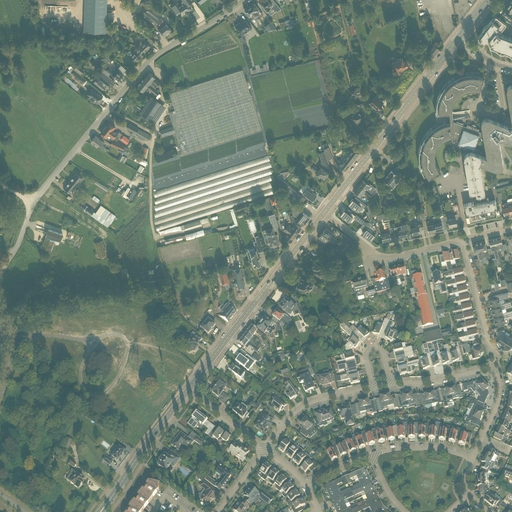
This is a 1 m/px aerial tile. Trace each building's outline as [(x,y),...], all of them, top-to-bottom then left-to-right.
[(83,0),(83,32),(106,32),(106,0),(83,0)] [(176,2),(170,6),(177,15),(180,12),(182,15),(185,13),(188,11),(189,10),(191,9),(189,6),(192,4),(188,0),(181,0),(182,0),(181,1),(182,2),(183,2),(183,3),(179,6),(176,3),(176,2)] [(259,0),(260,1),(259,1),(267,11),(267,10),(268,12),(273,7),(277,12),(281,9),(273,0),(269,0),(268,0),(259,0)] [(511,0),(510,0),(510,1),(511,2),(507,8),(506,7),(505,9),(503,10),(504,11),(502,13),(511,19),(511,0)] [(259,9),(254,3),(253,3),(251,4),(251,5),(249,6),(258,18),(261,17),(258,13),(260,11),(259,9)] [(162,16),(149,6),(141,17),(154,27),(155,26),(165,36),(172,30),(161,18),(162,16)] [(245,9),(245,10),(247,14),(249,16),(251,18),(252,20),(254,18),(256,20),(258,18),(249,6),(247,8),(247,7),(245,9)] [(203,10),(206,18),(211,16),(208,8),(203,10)] [(499,25),(503,28),(506,24),(496,16),(495,17),(494,17),(493,18),(492,19),(491,20),(491,19),(487,24),(486,25),(485,26),(484,27),(483,28),(482,29),(482,31),(481,32),(478,37),(478,38),(478,39),(479,40),(480,41),(481,41),(482,41),(483,41),(486,43),(486,42),(499,25)] [(252,28),(248,24),(245,20),(242,23),(241,21),(234,26),(242,36),(252,28)] [(277,29),(272,22),(265,27),(269,32),(277,29)] [(490,45),(499,33),(503,28),(499,25),(486,42),(490,45)] [(511,37),(501,34),(499,33),(490,45),(490,46),(490,47),(496,49),(497,50),(498,51),(500,52),(501,52),(502,52),(504,52),(510,54),(511,55),(511,56),(511,37)] [(151,47),(148,43),(145,41),(143,43),(141,41),(138,44),(140,46),(142,49),(141,49),(145,53),(151,47)] [(433,57),(440,49),(433,44),(427,52),(433,57)] [(135,63),(145,53),(141,49),(142,49),(140,46),(136,51),(135,49),(132,52),(130,51),(129,52),(129,51),(126,53),(127,54),(123,58),(127,61),(130,58),(135,63)] [(104,63),(112,60),(107,48),(106,49),(107,51),(105,52),(107,56),(102,59),(104,63)] [(407,65),(405,61),(402,57),(399,59),(398,58),(396,60),(394,56),(391,58),(393,62),(392,63),(394,66),(392,67),(394,70),(393,71),(395,74),(399,72),(400,72),(401,71),(401,70),(402,70),(402,69),(407,65)] [(74,68),(82,75),(84,73),(82,71),(84,70),(78,65),(77,65),(75,63),(72,66),(74,68)] [(109,67),(107,65),(107,64),(102,66),(107,70),(115,77),(119,80),(123,75),(122,75),(126,70),(121,64),(117,68),(116,67),(115,65),(112,69),(109,67)] [(82,75),(74,68),(74,69),(71,72),(74,74),(73,75),(80,80),(84,83),(86,80),(87,80),(81,75),(82,75)] [(112,79),(108,76),(100,69),(96,74),(101,78),(97,81),(96,80),(94,82),(103,90),(104,88),(106,90),(109,85),(108,84),(112,79)] [(175,110),(169,112),(182,154),(261,129),(243,70),(169,93),(175,110)] [(147,88),(157,96),(159,93),(150,85),(152,81),(156,78),(149,72),(137,87),(141,90),(143,92),(147,88)] [(470,88),(472,88),(473,88),(474,88),(476,88),(477,89),(479,89),(479,90),(480,90),(483,77),(479,76),(479,72),(473,72),(466,73),(460,74),(454,77),(448,81),(444,86),(440,91),(437,98),(436,104),(435,110),(435,114),(437,124),(431,127),(426,133),(423,138),(420,143),(418,150),(418,157),(418,163),(420,170),(423,176),(426,174),(429,178),(439,170),(439,169),(438,169),(437,168),(437,166),(436,165),(436,164),(435,163),(435,162),(435,161),(434,159),(434,158),(434,157),(434,156),(434,154),(434,153),(435,152),(435,150),(436,148),(436,147),(437,146),(438,145),(439,143),(440,142),(440,141),(441,141),(442,140),(443,139),(444,138),(445,137),(447,137),(448,136),(450,136),(453,145),(455,146),(466,150),(467,150),(466,150),(467,147),(474,149),(479,136),(483,138),(482,132),(478,131),(479,129),(480,129),(476,127),(476,126),(475,125),(474,125),(474,124),(473,124),(472,125),(471,125),(467,124),(466,127),(463,125),(463,124),(461,123),(460,124),(453,122),(453,119),(452,112),(451,111),(451,110),(451,109),(452,108),(452,107),(452,105),(452,104),(453,102),(453,101),(454,100),(454,99),(455,98),(456,97),(457,96),(458,95),(458,94),(459,93),(460,92),(461,92),(463,91),(464,90),(465,90),(466,89),(468,89),(469,89),(470,88)] [(503,163),(499,143),(500,142),(501,142),(502,141),(503,140),(503,139),(511,142),(511,84),(511,85),(510,85),(509,85),(509,86),(508,86),(507,87),(507,88),(507,89),(506,90),(506,91),(511,116),(510,116),(509,116),(508,117),(506,117),(504,114),(501,116),(504,119),(503,120),(502,121),(502,123),(489,118),(488,118),(486,118),(485,118),(484,118),(483,119),(483,120),(482,120),(482,121),(481,122),(481,123),(481,124),(482,132),(483,138),(487,157),(482,155),(480,163),(495,169),(496,169),(497,170),(498,170),(499,169),(500,169),(501,168),(502,167),(502,166),(503,165),(503,164),(503,163)] [(363,102),(359,99),(360,98),(362,97),(359,87),(349,90),(351,100),(355,103),(358,106),(349,118),(358,125),(364,116),(357,110),(363,102)] [(102,97),(98,93),(92,88),(91,88),(87,93),(90,95),(88,98),(89,99),(94,103),(96,101),(98,102),(99,104),(102,100),(101,99),(102,97)] [(366,96),(363,99),(366,104),(368,102),(372,105),(373,105),(377,109),(384,101),(381,99),(380,100),(376,96),(375,95),(371,100),(369,99),(366,96)] [(140,114),(150,120),(161,103),(151,97),(140,114)] [(115,127),(113,125),(109,122),(106,125),(104,127),(116,136),(119,138),(122,134),(119,132),(117,133),(113,130),(115,127)] [(336,125),(338,131),(347,129),(346,123),(336,125)] [(138,129),(130,124),(127,128),(136,133),(138,129)] [(172,126),(166,128),(168,135),(174,133),(172,126)] [(116,136),(104,127),(103,129),(101,133),(106,137),(109,135),(117,141),(119,138),(116,136)] [(151,136),(139,129),(136,134),(138,135),(145,138),(149,141),(151,136)] [(130,140),(123,135),(120,140),(127,145),(130,140)] [(102,145),(104,143),(99,139),(95,136),(93,138),(92,138),(91,140),(92,141),(91,141),(95,145),(97,146),(98,146),(103,150),(105,147),(102,145)] [(110,144),(117,147),(123,150),(125,146),(113,141),(110,144)] [(350,152),(348,154),(355,159),(359,154),(357,153),(359,151),(361,148),(357,146),(356,145),(354,144),(352,146),(350,149),(351,150),(350,152)] [(332,157),(328,147),(327,145),(323,146),(328,159),(332,157)] [(171,150),(158,155),(160,160),(173,156),(171,150)] [(329,163),(324,151),(318,153),(323,165),(329,163)] [(485,194),(480,164),(480,163),(482,155),(473,152),(472,152),(471,152),(469,152),(468,152),(468,153),(467,153),(466,154),(466,155),(465,155),(465,156),(464,156),(464,157),(464,158),(464,159),(464,160),(464,161),(470,193),(476,192),(476,195),(485,194)] [(348,154),(342,163),(348,168),(355,159),(348,154)] [(148,162),(136,156),(134,160),(144,165),(144,164),(146,165),(148,162)] [(335,160),(334,161),(336,164),(338,166),(341,168),(345,171),(348,168),(342,163),(339,160),(336,158),(335,160)] [(328,173),(324,170),(321,167),(319,170),(314,166),(312,169),(317,173),(316,175),(319,177),(320,176),(324,178),(328,173)] [(391,170),(384,180),(388,183),(390,184),(391,181),(395,184),(403,175),(398,171),(400,169),(397,166),(393,171),(391,170)] [(278,176),(283,180),(286,177),(290,172),(288,171),(282,172),(282,173),(278,176)] [(68,182),(63,187),(67,190),(71,193),(73,190),(76,186),(82,178),(80,176),(76,173),(69,182),(68,182)] [(297,192),(278,176),(277,176),(282,193),(287,192),(289,194),(290,192),(294,195),(297,192)] [(363,180),(358,185),(371,195),(373,193),(370,191),(374,187),(370,184),(369,185),(367,183),(363,180)] [(308,186),(303,193),(306,196),(305,197),(308,199),(309,198),(312,201),(316,195),(312,192),(311,191),(313,189),(308,185),(308,186)] [(358,185),(354,191),(361,196),(363,193),(370,198),(371,195),(358,185)] [(51,187),(42,198),(48,204),(58,193),(51,187)] [(497,216),(495,208),(497,208),(495,200),(489,201),(488,198),(487,198),(488,202),(474,205),(473,202),(464,204),(467,215),(468,214),(470,222),(475,221),(475,219),(476,219),(477,220),(497,216)] [(94,211),(86,205),(78,199),(74,203),(96,219),(104,208),(101,205),(96,213),(94,212),(94,211)] [(352,199),(348,204),(351,206),(351,207),(354,210),(355,209),(359,212),(364,205),(359,201),(358,203),(353,200),(352,199)] [(299,223),(303,226),(309,217),(302,212),(304,211),(294,203),(292,205),(293,214),(298,218),(296,220),(299,223)] [(510,213),(508,203),(501,204),(502,208),(504,215),(510,213)] [(344,210),(340,215),(345,219),(345,220),(348,222),(349,222),(350,223),(354,218),(355,216),(355,215),(351,212),(350,214),(346,212),(344,210)] [(424,230),(422,221),(420,214),(417,215),(419,222),(415,223),(415,227),(411,228),(411,229),(413,234),(420,233),(420,231),(424,230),(424,232),(424,230)] [(458,219),(457,216),(457,214),(453,215),(454,218),(448,219),(447,216),(444,216),(445,220),(448,219),(448,221),(448,222),(449,226),(457,224),(456,219),(458,219)] [(278,224),(275,216),(269,218),(272,225),(278,224)] [(440,218),(437,219),(437,217),(433,218),(434,223),(436,231),(437,231),(440,231),(439,230),(443,229),(442,222),(441,222),(440,218)] [(386,233),(382,234),(383,241),(391,239),(390,234),(389,232),(388,228),(388,227),(391,226),(391,225),(390,221),(389,218),(387,219),(384,220),(385,222),(383,222),(385,229),(386,233)] [(186,230),(202,225),(200,219),(184,224),(186,230)] [(436,231),(434,223),(430,224),(429,220),(426,221),(427,225),(427,228),(429,232),(436,231)] [(362,224),(360,227),(365,230),(364,231),(362,234),(367,238),(370,241),(375,235),(372,233),(373,231),(368,227),(370,225),(368,223),(365,221),(362,224)] [(290,230),(286,227),(285,223),(283,223),(281,225),(282,230),(284,230),(288,233),(285,237),(291,242),(297,234),(293,231),(292,233),(289,231),(290,230)] [(397,227),(394,227),(394,230),(394,231),(395,236),(399,235),(400,237),(407,235),(406,230),(408,229),(407,223),(405,224),(404,224),(401,224),(401,226),(400,226),(398,229),(397,229),(397,227)] [(301,228),(297,225),(295,224),(292,228),(288,225),(286,227),(290,230),(289,231),(292,233),(293,231),(297,234),(301,228)] [(278,239),(277,235),(277,234),(275,235),(272,227),(266,229),(268,236),(264,237),(264,236),(264,237),(266,243),(269,242),(271,246),(278,244),(276,240),(278,239)] [(46,237),(43,245),(51,248),(55,238),(58,239),(60,239),(63,233),(49,228),(47,235),(46,237)] [(193,233),(185,234),(187,240),(194,238),(212,232),(211,228),(204,231),(203,229),(193,233)] [(326,228),(322,232),(334,242),(336,240),(330,236),(332,233),(326,228)] [(334,242),(322,232),(318,237),(325,242),(327,240),(333,244),(334,242)] [(182,235),(164,239),(165,244),(186,240),(185,235),(182,236),(182,235)] [(262,246),(259,235),(254,237),(256,241),(253,242),(255,248),(262,246)] [(503,247),(502,244),(500,237),(495,238),(497,247),(496,247),(498,252),(500,251),(499,247),(503,247)] [(497,247),(495,238),(489,240),(491,250),(493,249),(495,258),(499,257),(498,252),(496,247),(497,247)] [(101,241),(95,243),(99,257),(105,255),(101,241)] [(489,254),(487,249),(486,246),(485,241),(482,242),(481,241),(480,242),(479,242),(479,243),(482,257),(483,258),(484,262),(487,261),(485,255),(489,254)] [(482,257),(479,243),(478,243),(477,242),(476,243),(475,243),(472,244),(473,249),(474,253),(478,252),(479,258),(482,257)] [(345,243),(335,254),(339,257),(348,246),(345,243)] [(259,259),(258,256),(256,250),(247,253),(250,263),(253,262),(254,267),(257,266),(257,268),(259,267),(259,266),(261,265),(259,259)] [(457,252),(457,251),(456,251),(456,250),(453,251),(453,252),(451,252),(452,254),(449,255),(448,255),(450,262),(455,261),(457,270),(461,269),(458,255),(459,255),(458,252),(457,252)] [(452,268),(450,262),(448,255),(449,255),(448,253),(447,253),(447,252),(444,253),(444,254),(442,254),(443,256),(440,257),(440,256),(439,256),(440,261),(441,264),(446,263),(447,266),(448,272),(452,271),(452,268)] [(327,266),(324,264),(322,259),(321,256),(320,256),(321,256),(321,258),(317,263),(315,262),(314,263),(313,263),(312,264),(313,264),(310,267),(314,270),(313,272),(321,278),(322,277),(323,277),(326,273),(324,271),(327,266)] [(407,274),(405,270),(404,266),(397,268),(401,283),(404,282),(403,275),(407,274)] [(245,277),(243,268),(233,270),(234,279),(236,278),(236,282),(235,282),(236,286),(239,286),(239,288),(244,287),(243,281),(242,281),(241,277),(245,277)] [(401,285),(401,283),(397,268),(389,270),(390,274),(391,278),(396,277),(398,285),(401,285)] [(463,275),(463,273),(463,270),(462,270),(462,269),(461,269),(457,270),(455,270),(452,271),(448,272),(443,273),(444,276),(444,278),(451,276),(454,275),(455,280),(462,278),(461,275),(463,275)] [(229,283),(226,271),(220,273),(221,279),(220,279),(222,285),(229,283)] [(378,278),(374,279),(372,280),(375,293),(390,289),(388,281),(388,279),(385,280),(385,277),(384,276),(383,271),(377,273),(378,278)] [(424,285),(423,280),(421,275),(417,276),(416,272),(412,273),(413,277),(412,277),(414,282),(417,297),(415,297),(422,327),(433,324),(424,287),(425,287),(425,285),(424,285)] [(447,292),(444,281),(442,282),(440,273),(432,274),(434,280),(432,281),(433,286),(440,284),(441,288),(442,293),(444,293),(447,292)] [(316,286),(319,283),(314,279),(311,283),(305,279),(305,280),(302,278),(301,279),(300,279),(299,280),(299,281),(299,282),(294,290),(299,294),(302,289),(307,293),(314,284),(316,286)] [(368,287),(366,283),(365,278),(352,281),(354,291),(368,287)] [(465,283),(465,282),(466,281),(465,278),(464,279),(464,278),(462,278),(455,280),(452,280),(445,282),(446,285),(446,286),(456,284),(457,289),(464,287),(463,284),(465,283)] [(28,290),(24,292),(26,298),(32,296),(33,299),(38,297),(43,295),(43,296),(56,293),(55,289),(53,285),(41,290),(42,292),(37,294),(35,289),(36,289),(35,286),(27,289),(28,290)] [(467,292),(467,290),(468,290),(467,287),(466,287),(466,286),(464,287),(457,289),(447,291),(448,293),(448,295),(458,293),(459,297),(466,296),(465,293),(467,292)] [(499,300),(503,299),(509,298),(508,292),(494,295),(495,299),(489,300),(489,302),(490,305),(491,306),(496,305),(500,304),(499,300)] [(467,301),(469,301),(469,299),(470,299),(469,296),(468,296),(468,295),(466,296),(459,297),(449,299),(451,304),(460,302),(461,306),(468,304),(467,301)] [(284,305),(281,308),(285,311),(290,314),(292,312),(293,313),(298,311),(299,314),(301,318),(302,318),(304,325),(308,323),(301,306),(297,303),(295,305),(296,306),(295,307),(293,306),(293,305),(289,302),(289,303),(285,300),(284,300),(282,302),(282,303),(282,304),(284,305)] [(510,301),(504,303),(500,304),(496,305),(497,308),(491,309),(492,311),(491,311),(492,314),(493,314),(493,316),(499,314),(503,313),(502,309),(511,307),(510,301)] [(228,323),(236,312),(230,308),(232,305),(228,303),(224,308),(227,311),(226,311),(223,309),(221,312),(222,313),(220,316),(228,323)] [(471,310),(471,308),(472,308),(471,305),(470,305),(470,304),(468,304),(461,306),(458,307),(452,308),(452,311),(453,313),(462,310),(463,315),(470,313),(469,310),(471,310)] [(79,320),(79,328),(85,329),(85,330),(86,330),(86,329),(88,329),(88,330),(88,329),(94,329),(94,322),(99,322),(99,307),(93,307),(93,320),(79,320)] [(103,319),(103,320),(103,325),(109,325),(109,326),(109,325),(112,325),(112,326),(112,325),(116,325),(116,319),(124,319),(128,310),(116,310),(116,317),(103,317),(103,319)] [(511,310),(503,313),(499,314),(499,317),(494,319),(494,320),(493,320),(494,324),(495,323),(495,325),(505,323),(504,319),(511,316),(511,310)] [(284,314),(283,316),(281,314),(277,311),(275,314),(274,314),(273,315),(273,316),(277,319),(279,321),(282,319),(286,322),(285,323),(289,326),(291,323),(290,322),(291,320),(290,319),(284,314)] [(382,337),(389,321),(392,315),(393,312),(391,312),(389,316),(388,315),(386,319),(385,319),(382,324),(378,323),(377,323),(376,325),(373,333),(379,336),(382,337)] [(62,323),(62,328),(63,328),(63,329),(70,329),(70,322),(75,322),(75,313),(69,313),(69,318),(63,318),(63,323),(62,323)] [(125,327),(124,327),(132,333),(132,332),(136,326),(140,329),(152,317),(147,313),(141,320),(140,320),(138,322),(130,316),(127,321),(129,322),(125,327)] [(473,319),(473,317),(474,316),(473,313),(472,314),(472,313),(470,313),(463,315),(454,317),(454,320),(455,321),(464,319),(465,324),(472,322),(471,319),(473,319)] [(262,321),(261,323),(273,333),(275,330),(272,328),(274,325),(272,324),(269,321),(265,318),(264,319),(263,319),(262,319),(262,320),(262,321)] [(215,325),(211,322),(208,320),(204,325),(203,324),(200,327),(201,328),(199,330),(203,333),(205,331),(208,334),(215,325)] [(396,331),(391,329),(394,323),(389,321),(382,337),(385,338),(385,339),(391,341),(392,339),(395,340),(398,338),(399,335),(398,335),(398,334),(398,333),(397,333),(397,332),(397,331),(396,331)] [(475,327),(475,325),(476,325),(475,322),(474,322),(474,321),(472,322),(465,324),(456,326),(456,328),(457,330),(466,328),(467,332),(467,333),(474,331),(473,328),(475,327)] [(273,333),(261,323),(259,325),(258,325),(258,326),(257,326),(257,327),(257,328),(264,334),(266,331),(270,334),(269,335),(270,338),(272,340),(274,339),(273,333)] [(369,334),(365,331),(363,328),(362,328),(360,326),(357,330),(353,325),(351,327),(348,323),(344,324),(349,329),(362,341),(364,339),(369,334)] [(362,341),(349,329),(344,324),(339,325),(339,326),(352,339),(344,346),(346,354),(351,353),(350,350),(351,349),(353,347),(355,349),(360,344),(359,343),(361,341),(362,342),(362,341)] [(263,334),(255,328),(251,325),(246,331),(253,336),(256,332),(261,336),(263,334)] [(477,336),(477,334),(478,334),(477,331),(476,331),(476,330),(474,331),(467,333),(467,332),(458,335),(458,337),(459,339),(468,337),(469,341),(473,341),(478,339),(477,339),(476,339),(475,336),(477,336)] [(503,345),(508,337),(503,334),(504,332),(504,330),(498,331),(499,334),(498,334),(499,339),(498,341),(498,340),(498,341),(501,343),(500,343),(501,343),(501,344),(502,344),(503,345)] [(252,337),(253,336),(246,331),(242,337),(254,346),(256,347),(259,350),(260,348),(260,346),(256,343),(257,342),(256,341),(252,337)] [(424,335),(426,345),(427,344),(433,343),(437,342),(443,341),(440,331),(424,335)] [(202,338),(198,335),(196,334),(193,332),(189,337),(188,337),(187,337),(187,338),(187,339),(187,340),(189,341),(186,346),(188,348),(187,349),(188,350),(188,351),(188,352),(189,353),(190,353),(191,352),(192,353),(193,352),(194,352),(195,351),(195,352),(197,349),(198,347),(197,346),(199,344),(197,343),(199,341),(200,341),(202,338)] [(144,335),(139,340),(142,342),(140,345),(144,348),(143,348),(143,349),(144,348),(145,349),(145,350),(145,349),(149,353),(155,346),(152,344),(154,341),(151,338),(149,341),(146,338),(147,337),(144,335)] [(254,346),(242,337),(238,342),(245,347),(247,349),(250,346),(254,350),(256,347),(254,346)] [(511,339),(508,337),(503,345),(503,346),(505,346),(506,347),(506,346),(509,348),(510,346),(511,345),(511,339)] [(41,342),(39,352),(53,354),(52,359),(59,360),(61,342),(55,341),(54,343),(50,343),(51,341),(45,340),(45,342),(41,342)] [(434,352),(430,353),(430,356),(430,357),(433,367),(439,366),(439,365),(442,364),(440,356),(441,356),(440,353),(437,343),(437,342),(433,343),(433,344),(432,345),(434,352)] [(411,347),(406,348),(405,343),(401,344),(393,346),(394,352),(395,352),(396,355),(395,356),(413,351),(411,347)] [(455,352),(450,354),(452,362),(459,361),(459,360),(462,360),(458,343),(453,344),(455,352)] [(472,351),(470,343),(462,346),(464,355),(469,353),(471,354),(472,360),(480,358),(481,356),(482,356),(482,355),(483,353),(482,348),(472,351)] [(426,360),(421,361),(422,365),(423,370),(430,368),(429,367),(433,367),(430,357),(430,356),(430,353),(429,350),(427,344),(426,345),(422,346),(424,351),(425,356),(426,360)] [(450,354),(448,345),(443,346),(445,352),(440,353),(441,356),(440,356),(442,364),(442,365),(449,363),(452,362),(450,354)] [(61,352),(60,363),(67,363),(68,354),(80,355),(80,347),(74,347),(75,346),(72,346),(72,347),(67,346),(66,352),(61,352)] [(409,362),(408,358),(414,356),(413,351),(395,356),(396,356),(396,359),(397,365),(406,363),(409,362)] [(175,364),(168,372),(174,376),(177,373),(178,374),(181,369),(181,368),(180,367),(181,365),(178,363),(181,358),(174,353),(170,357),(175,361),(174,363),(175,364)] [(342,361),(336,362),(337,367),(355,362),(354,362),(353,359),(354,359),(353,357),(352,353),(351,353),(346,354),(344,355),(340,356),(342,361)] [(240,355),(238,358),(236,361),(248,371),(255,362),(246,355),(244,358),(240,355)] [(406,363),(398,365),(398,366),(398,365),(399,369),(398,369),(400,375),(409,373),(411,373),(410,368),(414,367),(415,366),(420,365),(419,360),(409,362),(406,363)] [(357,372),(356,367),(356,366),(355,366),(354,363),(355,363),(355,362),(337,367),(338,372),(347,369),(348,374),(357,372)] [(245,374),(233,365),(229,370),(241,379),(240,379),(243,375),(244,375),(245,374)] [(309,381),(311,380),(310,378),(309,374),(308,375),(307,371),(299,374),(301,378),(298,379),(300,384),(301,383),(301,384),(303,383),(305,386),(303,387),(305,392),(307,391),(307,392),(312,390),(311,389),(313,389),(311,384),(310,382),(309,381)] [(330,383),(334,382),(332,373),(328,374),(328,372),(324,373),(325,376),(325,377),(321,378),(320,376),(316,377),(319,385),(322,384),(323,388),(329,387),(329,385),(331,384),(330,383)] [(357,372),(348,374),(340,376),(341,381),(350,379),(351,384),(360,382),(358,375),(357,376),(357,372)] [(295,391),(290,384),(292,383),(291,382),(294,381),(289,374),(289,373),(282,375),(285,378),(289,383),(288,383),(285,385),(287,388),(286,388),(287,389),(291,393),(287,395),(288,396),(291,400),(299,395),(296,390),(295,391)] [(476,391),(485,384),(485,383),(486,383),(484,380),(483,381),(482,380),(479,383),(478,381),(462,385),(464,392),(468,391),(467,387),(472,386),(476,391)] [(229,397),(222,393),(224,391),(225,390),(224,390),(226,387),(225,386),(226,385),(225,384),(224,384),(223,384),(220,382),(212,392),(221,399),(219,401),(224,404),(229,397)] [(488,387),(485,384),(476,391),(480,396),(478,402),(484,405),(489,394),(485,390),(488,387)] [(463,398),(461,390),(460,385),(456,386),(457,388),(455,389),(455,387),(450,388),(453,399),(459,398),(459,399),(463,398)] [(120,387),(112,398),(120,404),(122,402),(127,395),(125,394),(127,392),(120,387)] [(453,399),(450,388),(445,389),(446,391),(444,391),(444,389),(440,390),(445,408),(448,407),(447,404),(454,402),(453,399)] [(441,403),(439,395),(438,390),(435,391),(436,393),(434,394),(433,392),(429,393),(432,407),(438,406),(438,404),(441,403)] [(420,407),(418,399),(417,394),(413,395),(414,396),(412,396),(411,393),(407,394),(409,405),(416,404),(417,408),(420,407)] [(432,407),(429,393),(424,394),(425,396),(423,396),(423,394),(419,395),(422,408),(426,407),(426,409),(432,407)] [(398,408),(396,400),(395,395),(391,396),(392,397),(390,397),(389,394),(384,395),(387,406),(393,405),(394,409),(398,408)] [(409,405),(407,394),(402,395),(403,397),(401,397),(400,395),(397,396),(400,409),(404,408),(403,407),(409,405)] [(387,406),(384,395),(380,396),(381,399),(379,400),(379,399),(376,400),(379,412),(382,412),(381,408),(387,406)] [(286,405),(282,402),(274,397),(272,399),(274,401),(270,407),(278,413),(282,409),(281,408),(282,407),(284,408),(287,404),(286,405)] [(376,413),(375,405),(373,400),(370,401),(370,402),(369,402),(368,399),(363,400),(366,411),(372,410),(373,414),(376,413)] [(366,411),(363,400),(359,401),(360,404),(358,405),(358,404),(354,405),(357,415),(357,417),(361,417),(360,413),(366,411)] [(484,406),(479,404),(472,400),(467,409),(468,409),(482,416),(484,411),(481,410),(481,408),(482,409),(484,406)] [(252,410),(255,413),(261,405),(258,402),(257,402),(258,403),(257,405),(254,408),(252,410)] [(237,405),(233,411),(243,419),(245,416),(246,417),(249,414),(247,413),(245,411),(247,408),(242,404),(240,407),(237,405)] [(354,424),(350,409),(349,404),(342,406),(343,407),(338,408),(338,411),(338,412),(340,417),(345,416),(346,422),(345,422),(346,426),(354,424)] [(465,415),(463,418),(471,421),(475,423),(477,420),(476,420),(477,418),(480,420),(482,416),(468,409),(465,415)] [(318,419),(314,420),(316,426),(320,424),(326,422),(327,422),(331,421),(331,420),(334,419),(332,414),(330,410),(324,412),(324,410),(316,413),(317,418),(318,419)] [(207,421),(207,420),(205,418),(205,417),(204,416),(203,416),(197,412),(198,411),(197,411),(197,412),(196,411),(192,417),(188,423),(189,423),(188,424),(187,424),(191,427),(192,427),(191,427),(195,422),(199,425),(200,423),(203,425),(203,426),(205,428),(209,423),(207,421)] [(260,419),(257,424),(255,426),(265,434),(272,424),(270,424),(274,420),(263,411),(258,418),(260,419)] [(510,424),(511,419),(504,415),(502,420),(510,424)] [(315,430),(312,426),(306,418),(305,419),(304,418),(305,418),(304,418),(301,421),(301,422),(300,423),(303,426),(301,428),(302,429),(299,432),(307,438),(310,434),(315,430)] [(131,420),(126,426),(131,430),(130,431),(133,433),(134,432),(137,434),(140,430),(138,429),(139,427),(131,420)] [(419,433),(418,438),(419,438),(420,438),(421,438),(422,438),(423,438),(424,438),(425,438),(425,433),(429,433),(430,428),(430,425),(430,424),(424,424),(419,422),(419,423),(419,427),(419,433)] [(511,428),(508,427),(509,425),(501,422),(499,427),(510,432),(511,429),(511,428)] [(419,427),(419,423),(413,424),(412,427),(408,427),(408,433),(408,438),(410,438),(411,438),(412,438),(413,438),(414,438),(415,438),(415,433),(419,433),(419,427)] [(406,424),(397,425),(397,426),(397,428),(398,434),(398,439),(399,439),(400,439),(401,439),(402,439),(403,439),(404,438),(405,438),(404,433),(408,433),(408,427),(408,425),(406,425),(406,424)] [(429,433),(428,438),(430,438),(430,439),(431,439),(432,439),(433,439),(434,439),(435,439),(435,434),(439,434),(440,434),(440,429),(441,429),(441,427),(430,425),(430,428),(429,433)] [(380,428),(375,429),(376,430),(376,432),(377,437),(378,443),(379,442),(380,442),(381,442),(382,442),(383,442),(384,441),(385,441),(384,436),(387,435),(388,435),(387,430),(386,426),(380,428)] [(398,434),(397,428),(397,426),(390,427),(386,426),(387,430),(388,435),(387,435),(388,440),(389,440),(390,440),(391,440),(392,440),(393,440),(395,439),(394,434),(398,434)] [(451,431),(452,427),(446,426),(444,429),(441,429),(440,429),(440,434),(439,434),(439,439),(440,440),(441,440),(442,440),(443,440),(444,440),(445,440),(446,435),(450,436),(451,431)] [(215,427),(213,431),(209,436),(212,438),(213,437),(217,440),(220,438),(226,443),(230,437),(226,434),(225,435),(223,434),(224,432),(219,429),(218,430),(215,427)] [(509,435),(510,432),(499,427),(496,433),(496,432),(496,433),(504,436),(506,437),(507,435),(509,435)] [(461,433),(462,433),(463,430),(456,428),(455,432),(451,431),(450,436),(448,441),(450,441),(450,442),(451,442),(452,442),(453,442),(454,442),(455,443),(456,438),(460,439),(461,433)] [(373,439),(377,437),(376,432),(376,430),(369,432),(369,434),(366,435),(367,440),(369,445),(370,445),(371,445),(372,445),(373,444),(374,444),(375,444),(373,439)] [(366,435),(365,431),(359,434),(359,438),(356,439),(357,444),(359,449),(360,448),(361,448),(362,448),(363,448),(364,448),(364,447),(365,447),(363,442),(367,440),(366,435)] [(193,442),(188,438),(181,433),(178,436),(179,436),(178,438),(177,437),(171,445),(175,448),(174,448),(175,449),(176,448),(179,451),(182,446),(187,450),(193,442)] [(472,434),(467,433),(466,433),(465,434),(462,433),(461,433),(460,439),(458,444),(459,444),(460,444),(461,445),(462,445),(463,445),(464,445),(466,440),(470,442),(472,434)] [(496,433),(493,438),(501,441),(501,442),(504,444),(505,441),(502,440),(503,437),(504,436),(496,433)] [(203,442),(196,437),(194,440),(201,446),(203,442)] [(354,446),(357,444),(356,439),(355,437),(349,439),(349,442),(346,443),(348,448),(350,453),(351,452),(352,452),(353,452),(354,451),(355,451),(356,450),(354,446)] [(65,438),(62,446),(68,449),(71,440),(65,438)] [(293,447),(295,444),(290,441),(289,441),(288,443),(285,440),(278,449),(283,453),(287,448),(290,451),(293,447)] [(345,450),(348,448),(346,443),(345,441),(339,443),(340,446),(337,447),(339,452),(341,457),(342,457),(343,456),(344,456),(345,455),(346,455),(347,454),(345,450)] [(234,443),(231,447),(229,450),(234,454),(235,454),(237,456),(243,461),(246,457),(245,456),(249,452),(247,451),(247,450),(246,449),(245,449),(244,449),(240,446),(239,448),(237,446),(234,443)] [(301,453),(304,451),(295,444),(293,447),(290,451),(286,455),(291,459),(295,454),(298,457),(301,453)] [(335,454),(339,452),(337,447),(335,444),(330,446),(330,450),(327,452),(332,461),(333,461),(334,460),(335,460),(336,460),(336,459),(337,458),(335,454)] [(124,452),(123,451),(123,450),(121,448),(120,449),(119,447),(116,450),(115,450),(113,453),(114,454),(111,457),(110,459),(106,456),(103,460),(110,466),(113,462),(112,461),(114,459),(117,461),(119,458),(122,455),(124,452)] [(496,455),(497,453),(490,449),(488,454),(486,453),(486,454),(485,453),(484,454),(482,457),(495,463),(498,456),(496,455)] [(174,467),(180,459),(171,452),(167,456),(165,455),(162,459),(161,458),(160,460),(161,461),(158,465),(162,468),(162,469),(164,471),(165,470),(166,471),(171,464),(173,466),(174,467)] [(305,454),(304,456),(301,453),(298,457),(294,461),(298,466),(302,461),(305,464),(309,461),(311,458),(307,454),(305,454)] [(495,463),(482,457),(481,460),(481,461),(482,462),(481,463),(483,463),(481,468),(489,471),(490,469),(492,469),(495,463)] [(318,466),(315,462),(314,462),(313,462),(311,463),(309,461),(305,464),(301,468),(305,472),(309,468),(312,471),(318,466)] [(261,478),(265,481),(268,478),(271,474),(270,474),(268,472),(271,467),(266,463),(260,472),(262,474),(260,476),(261,478)] [(229,478),(231,476),(227,473),(227,472),(227,471),(221,466),(219,468),(217,468),(218,470),(216,472),(222,476),(217,483),(207,476),(204,479),(214,487),(219,490),(222,487),(223,488),(228,481),(227,479),(228,477),(229,478)] [(358,480),(369,475),(369,474),(369,473),(369,472),(368,472),(367,472),(366,472),(364,468),(354,473),(353,472),(352,473),(345,477),(348,485),(351,483),(350,479),(356,476),(358,480)] [(489,474),(487,474),(489,471),(481,468),(479,472),(479,476),(477,476),(477,481),(486,481),(489,481),(489,474)] [(274,469),(270,474),(271,474),(268,478),(270,480),(269,481),(269,483),(273,486),(275,484),(275,483),(278,480),(275,478),(279,473),(274,469)] [(84,479),(80,476),(72,470),(70,472),(71,473),(66,479),(74,486),(78,489),(82,483),(81,482),(84,479)] [(282,475),(278,480),(275,483),(275,484),(277,486),(276,487),(276,489),(279,492),(282,490),(285,487),(285,486),(283,484),(287,480),(282,475)] [(369,479),(370,479),(371,478),(371,477),(371,476),(370,476),(369,476),(369,475),(358,480),(360,484),(353,487),(353,488),(355,491),(371,484),(369,479)] [(345,486),(348,485),(345,477),(337,480),(336,480),(336,481),(326,486),(328,490),(326,491),(325,492),(325,493),(326,493),(327,493),(328,494),(338,489),(337,485),(343,482),(345,486)] [(200,486),(204,489),(207,491),(201,500),(202,501),(202,502),(203,502),(208,505),(213,498),(214,499),(219,493),(203,481),(200,486)] [(486,488),(486,481),(477,481),(477,486),(479,486),(479,491),(480,494),(488,490),(487,488),(486,488)] [(151,501),(159,490),(159,489),(157,488),(159,485),(151,483),(149,482),(140,493),(151,501)] [(290,483),(285,486),(285,487),(282,490),(284,492),(282,494),(282,495),(285,499),(288,497),(292,494),(289,491),(294,487),(290,483)] [(373,488),(371,484),(355,491),(352,492),(354,496),(363,492),(365,496),(376,491),(376,490),(376,489),(377,489),(377,488),(376,488),(376,487),(375,487),(374,487),(373,488)] [(259,493),(254,490),(250,486),(248,489),(249,489),(244,496),(247,497),(244,500),(251,505),(253,502),(252,501),(259,493)] [(352,492),(350,489),(350,488),(340,493),(338,489),(328,494),(328,495),(327,496),(327,497),(328,497),(328,498),(329,498),(329,497),(331,497),(333,501),(352,492)] [(489,491),(488,490),(480,494),(482,496),(485,499),(484,500),(488,504),(493,497),(488,493),(489,491)] [(296,491),(292,494),(288,497),(289,500),(287,502),(286,503),(289,507),(293,505),(297,502),(295,499),(300,496),(296,491)] [(376,495),(378,494),(378,493),(378,492),(377,491),(376,491),(365,496),(362,497),(364,501),(360,502),(360,503),(362,506),(378,499),(376,495)] [(274,499),(264,492),(259,498),(269,505),(274,499)] [(349,503),(347,499),(354,496),(352,492),(333,501),(335,505),(333,506),(333,507),(332,507),(332,508),(333,508),(333,509),(334,509),(335,510),(349,503)] [(142,511),(151,501),(140,493),(132,503),(142,511)] [(503,502),(500,500),(501,499),(500,498),(495,494),(493,497),(488,504),(493,507),(494,505),(498,508),(503,502)] [(302,499),(297,502),(293,505),(294,508),(292,509),(292,510),(293,511),(299,511),(302,511),(300,508),(305,505),(302,499)] [(382,503),(380,503),(378,499),(362,506),(359,507),(361,511),(370,508),(371,511),(375,511),(383,506),(383,505),(384,504),(384,503),(383,503),(382,503)] [(239,502),(233,510),(234,511),(235,511),(244,511),(246,511),(249,506),(243,501),(241,504),(239,502)] [(141,511),(142,511),(132,503),(129,508),(126,511),(141,511)] [(349,511),(359,508),(357,504),(351,507),(349,503),(335,510),(335,511),(334,511),(349,511)]
